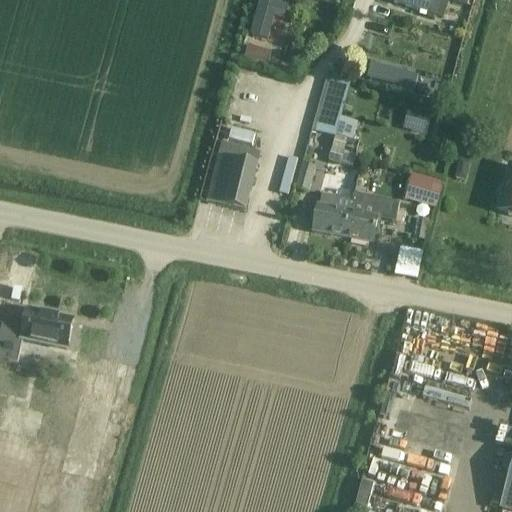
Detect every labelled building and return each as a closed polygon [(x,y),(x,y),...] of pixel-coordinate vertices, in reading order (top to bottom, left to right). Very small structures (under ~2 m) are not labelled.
[(432,0),(393,0),(392,5),(432,16),(434,17),(436,12),(438,4),(439,2),(432,0)] [(435,50),(438,37),(404,29),(401,42),(435,50)] [(248,48),(243,63),(256,67),(266,70),(271,55),(261,52),(248,48)] [(327,75),(311,133),(335,139),(349,88),(351,81),(350,81),(327,75)] [(417,109),(411,133),(425,137),(431,113),(417,109)] [(231,132),(228,143),(250,149),(251,148),(253,137),(231,132)] [(331,151),(328,163),(340,166),(351,169),(355,157),(343,154),(346,143),(334,140),(331,151)] [(245,214),(257,168),(256,168),(259,154),(233,147),(220,144),(217,158),(206,204),(245,214)] [(315,169),(302,165),(295,190),(308,193),(315,169)] [(511,171),(509,171),(497,213),(506,215),(507,219),(511,220),(511,171)] [(420,178),(413,204),(435,211),(435,210),(443,185),(420,178)] [(350,215),(353,200),(322,195),(320,208),(318,207),(314,235),(345,241),(350,215)] [(350,215),(345,241),(373,246),(376,222),(397,225),(400,205),(354,196),(354,200),(353,200),(350,215)] [(419,221),(415,241),(424,243),(427,222),(419,221)] [(67,351),(73,322),(26,313),(24,324),(2,320),(0,331),(0,362),(17,366),(21,342),(67,351)] [(511,511),(511,476),(501,511),(511,511)]
